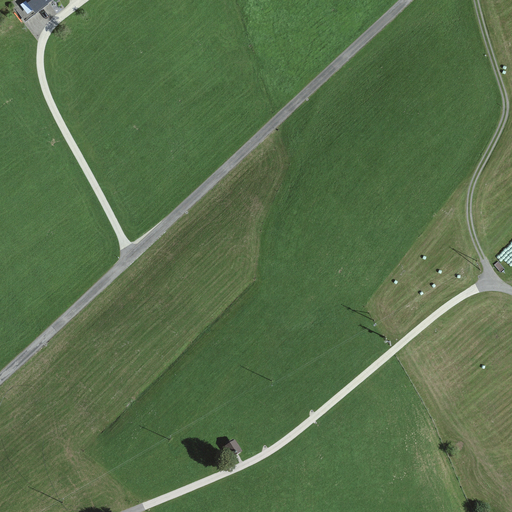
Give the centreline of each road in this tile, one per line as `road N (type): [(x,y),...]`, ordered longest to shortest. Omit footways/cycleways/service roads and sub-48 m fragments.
road 1 (unclassified): [(0,372),(400,0)]
road 2 (residential): [(126,511),(268,451),(464,293),(488,285),(511,291)]
road 3 (track): [(471,0),(499,102),(497,126),(463,188),(464,218),(488,285)]
